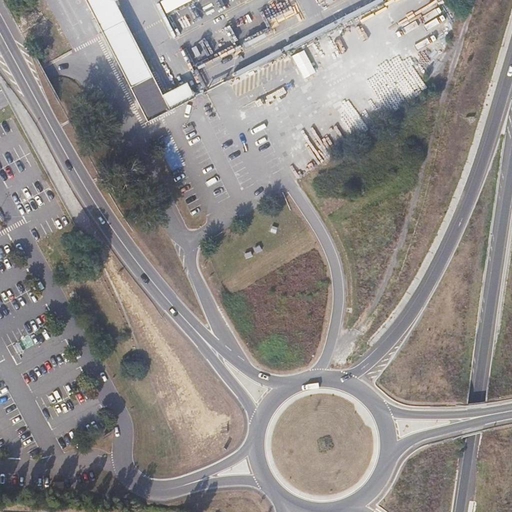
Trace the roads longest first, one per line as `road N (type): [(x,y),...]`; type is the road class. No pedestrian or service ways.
road 1 (tertiary): [(298,386),(234,361),(165,292),(87,177),(0,20)]
road 2 (tertiary): [(0,51),(117,244),(264,426)]
road 3 (motorway): [(511,65),(462,217),(414,317),(377,358),(341,381)]
road 4 (motorway): [(511,162),(459,511)]
road 5 (unknown): [(220,95),(219,71),(314,16)]
road 6 (primary): [(511,409),(444,415),(381,406)]
road 7 (primary): [(394,451),(511,410)]
